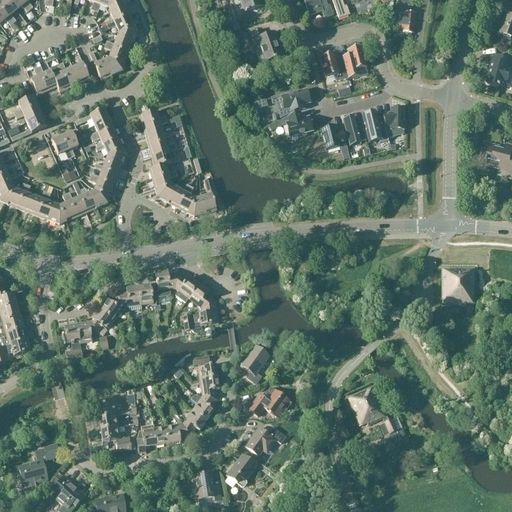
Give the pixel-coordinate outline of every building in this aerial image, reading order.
[(11,17),(16,12),(6,0),(3,0),(0,3),(0,9),(13,26),(16,23),(11,17)] [(30,12),(19,0),(6,0),(16,12),(22,8),(27,14),(30,12)] [(27,3),(31,0),(19,0),(30,12),(33,10),(27,3)] [(60,0),(49,0),(48,9),(52,9),(53,1),(60,2),(60,0)] [(71,0),(60,0),(60,2),(67,2),(66,11),(70,11),(71,0)] [(94,13),(99,0),(87,0),(87,2),(93,4),(91,12),(94,13)] [(99,0),(94,13),(98,15),(101,7),(107,10),(110,15),(126,9),(121,0),(99,0)] [(242,2),(245,12),(246,14),(265,7),(262,0),(259,0),(258,0),(237,0),(238,3),(242,2)] [(303,0),(307,12),(309,18),(322,14),(324,21),(333,18),(329,7),(328,8),(324,0),(303,0)] [(387,0),(331,0),(335,12),(338,21),(350,17),(348,12),(346,7),(344,8),(341,0),(376,0),(384,5),(387,0)] [(413,35),(415,16),(407,15),(407,12),(408,10),(410,11),(411,8),(412,8),(413,1),(401,0),(401,3),(400,10),(401,10),(401,12),(400,17),(399,17),(398,25),(399,25),(399,32),(403,32),(403,34),(405,34),(404,35),(406,37),(409,37),(410,36),(411,35),(413,35)] [(10,28),(13,26),(0,9),(0,25),(5,22),(10,28)] [(105,24),(106,28),(130,18),(126,9),(110,15),(112,21),(105,24)] [(62,23),(64,13),(55,11),(54,22),(62,23)] [(511,13),(511,17),(507,15),(500,35),(511,38),(511,13)] [(134,28),(130,18),(106,28),(108,31),(115,28),(118,35),(134,28)] [(137,34),(136,31),(134,28),(118,35),(116,40),(132,47),(137,34)] [(262,30),(249,35),(253,48),(259,46),(265,64),(283,58),(274,33),(264,37),(262,30)] [(253,48),(249,35),(238,39),(243,51),(253,48)] [(129,56),(132,47),(116,40),(114,46),(106,43),(105,47),(129,56)] [(111,53),(109,60),(103,63),(110,78),(122,73),(125,67),(129,56),(105,47),(104,50),(111,53)] [(348,57),(342,59),(347,81),(359,78),(357,72),(366,69),(361,49),(347,52),(348,57)] [(347,81),(342,59),(335,60),(334,56),(320,59),(325,80),(335,78),(336,84),(347,81)] [(78,67),(72,70),(79,86),(89,81),(79,58),(75,59),(78,67)] [(100,83),(110,78),(103,63),(97,65),(94,58),(90,59),(100,83)] [(493,63),(488,85),(506,90),(509,78),(511,78),(511,68),(511,64),(511,61),(496,58),(494,64),(493,63)] [(62,65),(59,67),(69,90),(79,86),(72,70),(66,73),(62,65)] [(59,94),(69,90),(59,67),(55,68),(59,76),(53,78),(52,79),(57,89),(59,94)] [(40,68),(37,70),(47,93),(57,89),(52,79),(53,78),(50,73),(43,76),(40,68)] [(37,98),(47,93),(37,70),(33,71),(37,79),(30,82),(37,98)] [(271,103),(273,103),(272,101),(271,101),(271,100),(280,98),(284,111),(278,112),(280,120),(292,114),(303,111),(302,107),(309,105),(306,92),(292,95),(292,94),(271,100),(271,103)] [(13,115),(15,118),(38,108),(33,98),(18,105),(21,111),(13,115)] [(252,105),(254,111),(267,108),(265,101),(252,105)] [(24,118),(26,125),(42,118),(38,108),(15,118),(16,122),(24,118)] [(382,117),(383,119),(388,140),(403,137),(403,131),(405,131),(405,123),(403,123),(403,109),(395,109),(395,111),(391,111),(391,115),(382,117)] [(91,121),(94,127),(109,120),(105,110),(82,121),(84,124),(91,121)] [(139,118),(142,129),(167,121),(166,118),(158,120),(156,113),(139,118)] [(294,115),(282,121),(283,127),(286,126),(290,139),(298,137),(299,139),(305,137),(305,135),(312,133),(308,119),(301,121),(299,114),(294,115)] [(388,143),(388,140),(383,119),(377,120),(376,115),(362,118),(369,145),(379,142),(379,145),(388,143)] [(47,128),(42,118),(26,125),(29,131),(26,133),(22,135),(24,139),(31,135),(47,128)] [(361,145),(360,143),(366,142),(362,125),(356,126),(354,119),(343,122),(349,148),(361,145)] [(89,137),(91,141),(114,130),(109,120),(94,127),(97,134),(89,137)] [(142,129),(145,139),(162,134),(160,127),(168,125),(167,121),(142,129)] [(340,149),(340,147),(345,146),(342,133),(336,134),(334,128),(320,131),(326,153),(340,149)] [(100,141),(103,147),(118,140),(114,130),(91,141),(92,144),(100,141)] [(71,132),(60,137),(71,160),(74,159),(71,151),(78,148),(71,132)] [(162,134),(145,139),(148,149),(173,142),(172,138),(164,141),(162,134)] [(68,162),(71,160),(60,137),(51,141),(58,157),(64,154),(68,162)] [(118,140),(103,147),(95,150),(97,154),(104,151),(107,157),(123,150),(118,140)] [(174,146),(173,142),(148,149),(151,160),(168,155),(166,148),(174,146)] [(511,180),(511,147),(507,146),(505,151),(500,150),(500,148),(491,146),(486,166),(495,169),(495,168),(501,170),(499,177),(511,180)] [(123,150),(107,157),(105,163),(121,169),(126,157),(125,154),(123,150)] [(170,162),(168,155),(151,160),(154,170),(165,167),(179,163),(178,159),(170,162)] [(117,179),(121,169),(105,163),(103,169),(95,166),(94,170),(101,173),(117,179)] [(0,167),(0,178),(14,173),(13,169),(5,173),(2,166),(0,167)] [(167,173),(165,167),(154,170),(149,171),(152,182),(176,175),(175,171),(167,173)] [(63,170),(68,181),(80,176),(77,169),(71,172),(69,168),(63,170)] [(0,178),(0,189),(11,185),(8,179),(16,176),(14,173),(0,178)] [(114,189),(117,179),(101,173),(99,179),(91,176),(90,180),(114,189)] [(152,182),(155,193),(172,188),(170,181),(177,178),(176,175),(152,182)] [(110,199),(114,189),(90,180),(88,183),(96,186),(93,193),(110,199)] [(208,197),(202,199),(207,216),(216,213),(213,201),(217,200),(211,181),(203,183),(208,197)] [(7,207),(13,191),(11,185),(0,189),(0,204),(4,206),(7,207)] [(20,193),(13,191),(7,207),(17,211),(26,187),(23,185),(20,193)] [(169,206),(177,211),(190,188),(186,186),(182,194),(177,191),(169,206)] [(17,211),(27,215),(34,198),(27,196),(30,188),(26,187),(17,211)] [(172,188),(155,193),(156,196),(157,200),(169,206),(177,191),(172,188)] [(177,211),(186,215),(194,200),(189,197),(193,190),(190,188),(177,211)] [(85,215),(95,211),(88,195),(82,198),(79,190),(75,192),(78,200),(85,215)] [(27,215),(37,219),(47,195),(43,193),(40,201),(34,198),(27,215)] [(107,206),(108,203),(110,199),(93,193),(88,195),(95,211),(107,206)] [(37,219),(47,222),(53,206),(47,204),(50,196),(47,195),(37,219)] [(76,220),(85,215),(78,200),(72,202),(69,195),(66,196),(76,220)] [(66,224),(76,220),(66,196),(62,198),(65,205),(59,208),(66,224)] [(202,199),(196,201),(194,200),(186,215),(190,217),(194,219),(207,216),(202,199)] [(59,227),(62,226),(66,224),(59,208),(53,206),(47,222),(59,227)] [(465,306),(474,306),(474,271),(441,271),(441,307),(465,307),(465,306)] [(172,291),(174,291),(178,276),(168,277),(167,274),(155,275),(158,298),(171,297),(172,295),(172,291)] [(185,305),(188,301),(199,286),(189,279),(186,282),(178,276),(174,291),(178,293),(175,297),(185,305)] [(199,286),(188,301),(201,311),(214,303),(206,297),(209,294),(199,286)] [(150,287),(138,289),(141,307),(153,305),(150,287)] [(124,309),(141,307),(138,289),(126,291),(126,295),(116,296),(124,309)] [(0,294),(0,311),(16,307),(13,295),(6,298),(4,292),(0,294)] [(107,302),(100,312),(114,323),(124,309),(116,296),(110,305),(107,302)] [(218,326),(214,303),(201,311),(202,315),(182,318),(185,333),(191,332),(192,333),(193,335),(196,335),(198,335),(200,333),(201,331),(201,328),(218,326)] [(0,324),(20,319),(16,307),(0,311),(0,315),(1,317),(0,318),(0,324)] [(100,312),(91,324),(96,333),(103,338),(114,323),(100,312)] [(21,318),(20,319),(0,324),(0,328),(2,336),(6,335),(24,330),(21,318)] [(91,324),(77,326),(79,345),(80,345),(92,344),(90,334),(96,333),(91,324)] [(83,365),(80,345),(79,345),(77,326),(64,328),(67,346),(71,345),(72,353),(66,354),(68,367),(83,365)] [(24,330),(6,335),(7,341),(1,343),(3,348),(9,346),(9,347),(28,342),(24,330)] [(102,351),(108,350),(106,338),(100,339),(102,351)] [(31,353),(28,342),(9,347),(9,346),(3,348),(0,348),(0,364),(7,363),(5,357),(13,354),(14,358),(31,353)] [(255,348),(240,368),(249,375),(246,380),(256,387),(262,379),(257,375),(269,358),(255,348)] [(208,358),(192,360),(193,367),(209,365),(208,358)] [(198,370),(200,382),(217,379),(215,367),(198,370)] [(219,392),(217,379),(200,382),(202,399),(217,402),(215,392),(219,392)] [(382,420),(387,418),(373,389),(347,400),(360,428),(367,425),(368,427),(382,420)] [(270,399),(275,393),(270,390),(266,396),(270,399)] [(263,410),(264,411),(276,420),(282,411),(285,412),(290,404),(288,403),(289,402),(275,392),(275,393),(270,399),(268,402),(260,396),(253,406),(261,413),(263,410)] [(253,406),(260,396),(259,396),(247,412),(258,420),(264,411),(263,410),(261,413),(253,406)] [(202,399),(192,412),(206,423),(214,413),(211,411),(217,402),(202,399)] [(97,407),(99,420),(116,417),(114,405),(112,405),(111,402),(103,403),(104,406),(97,407)] [(182,426),(190,439),(196,431),(199,433),(206,423),(192,412),(182,426)] [(116,417),(99,420),(100,431),(118,429),(116,417)] [(389,423),(387,418),(382,420),(393,444),(406,438),(397,419),(389,423)] [(182,426),(165,428),(168,446),(180,444),(179,440),(190,439),(182,426)] [(165,428),(153,430),(156,448),(168,446),(165,428)] [(120,440),(118,429),(100,431),(102,444),(115,442),(115,441),(120,441),(120,440)] [(145,450),(156,448),(153,430),(141,432),(139,433),(136,442),(138,456),(145,455),(145,450)] [(280,446),(285,439),(272,430),(267,436),(259,430),(245,449),(258,458),(265,448),(269,451),(276,443),(280,446)] [(115,441),(115,442),(117,454),(135,451),(134,443),(130,444),(129,439),(120,440),(120,441),(115,441)] [(46,471),(49,470),(47,462),(57,459),(59,459),(56,446),(43,449),(44,451),(35,454),(36,459),(38,466),(22,471),(19,472),(20,477),(17,478),(17,479),(19,478),(22,492),(35,488),(36,490),(35,485),(47,481),(45,475),(47,474),(46,471)] [(246,486),(245,484),(257,468),(242,457),(238,462),(226,478),(235,484),(241,489),(243,489),(246,486)] [(212,488),(210,475),(196,477),(197,482),(191,483),(194,502),(213,499),(214,503),(221,502),(218,488),(212,488)] [(58,511),(72,511),(75,509),(85,498),(74,489),(75,488),(71,484),(65,479),(63,478),(59,483),(55,479),(51,483),(55,487),(52,491),(59,497),(56,501),(63,507),(62,508),(58,511)] [(124,511),(122,497),(109,499),(109,500),(95,502),(96,511),(124,511)]
